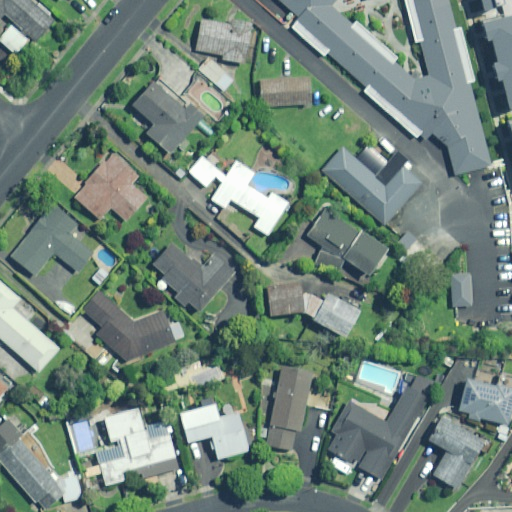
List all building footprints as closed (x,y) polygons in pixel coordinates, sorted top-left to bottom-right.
[(55,21),(32,0),(0,0),(0,20),(2,18),(11,26),(0,38),(0,41),(15,55),(31,38),(35,42),(55,21)] [(480,0),(483,11),(499,7),(502,15),(481,21),(486,41),(490,40),(496,63),(491,64),(496,83),(501,82),(509,112),(511,111),(511,120),(507,121),(511,140),(511,0),(279,0),(295,14),(286,24),(325,57),(329,54),(366,86),(367,87),(364,92),(418,139),(420,136),(426,141),(431,135),(448,148),(455,175),(491,166),(471,82),(475,81),(462,27),(456,28),(449,0),(480,0)] [(222,59),(254,65),(257,47),(250,46),(253,32),(248,31),(250,22),(233,19),(232,26),(202,20),(196,50),(223,56),(222,59)] [(234,80),(209,58),(199,70),(224,91),(234,80)] [(189,106),(157,79),(133,107),(153,125),(146,134),(171,155),(206,115),(192,102),(189,106)] [(312,105),(311,79),(262,81),(263,107),(312,105)] [(366,148),(356,159),(344,149),(323,172),(385,226),(428,178),(416,168),(412,165),(399,153),(387,166),(366,148)] [(139,175),(112,153),(75,199),(101,220),(110,209),(127,222),(146,198),(130,185),(139,175)] [(236,161),(225,178),(203,157),(189,172),(206,188),(216,177),(222,183),(211,200),(225,209),(231,200),(260,219),(254,228),(268,237),(289,204),(272,192),(268,199),(247,185),(255,173),(236,161)] [(84,228),(55,205),(12,258),(35,276),(54,253),(78,272),(93,254),(74,239),(84,228)] [(388,247),(322,210),(307,237),(325,247),(316,263),(337,276),(345,262),(371,277),(388,247)] [(191,262),(172,245),(153,266),(166,277),(163,280),(178,294),(175,298),(184,306),(187,302),(200,313),(236,272),(218,256),(205,270),(193,259),(191,262)] [(110,274),(102,268),(93,279),(101,286),(110,274)] [(471,275),(452,276),(454,307),(473,306),(471,275)] [(22,302),(0,282),(0,338),(39,373),(59,350),(28,321),(33,315),(20,304),(22,302)] [(306,314),(312,294),(305,293),(303,282),(268,286),(270,316),(303,313),(306,314)] [(312,294),(306,314),(317,319),(315,322),(345,339),(363,306),(332,289),(323,301),(312,294)] [(135,324),(99,292),(83,311),(103,329),(97,335),(128,363),(161,348),(162,349),(180,341),(166,311),(135,324)] [(267,447),(293,451),(296,432),(301,433),(306,407),(312,371),(282,366),(279,382),(266,379),(256,436),(269,438),(267,447)] [(511,415),(511,388),(495,384),(495,387),(465,380),(458,411),(469,414),(468,420),(481,423),(481,420),(500,425),(497,439),(506,441),(510,424),(511,415)] [(360,467),(382,480),(417,417),(422,419),(432,401),(407,388),(387,424),(349,403),(332,433),(338,436),(330,450),(350,461),(351,458),(362,464),(360,467)] [(57,407),(46,397),(40,404),(51,413),(57,407)] [(220,419),(215,398),(195,403),(197,410),(180,414),(187,444),(212,437),(218,460),(249,452),(239,414),(220,419)] [(147,440),(138,409),(104,419),(110,443),(120,440),(125,457),(100,465),(106,486),(125,481),(123,473),(131,470),(133,477),(141,474),(142,479),(178,469),(168,434),(147,440)] [(476,430),(444,413),(429,442),(446,451),(433,476),(458,489),(484,441),(473,435),(476,430)] [(8,421),(0,427),(0,464),(35,505),(38,502),(47,511),(61,499),(65,504),(82,499),(77,478),(60,481),(54,474),(50,477),(18,441),(22,438),(8,421)] [(95,451),(88,423),(73,427),(80,454),(95,451)]
